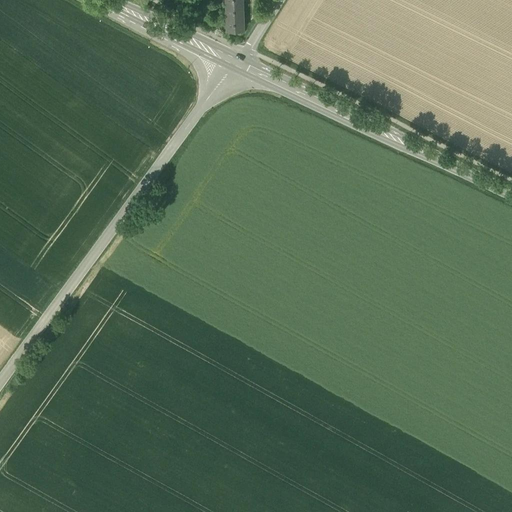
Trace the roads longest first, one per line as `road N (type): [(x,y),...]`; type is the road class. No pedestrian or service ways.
road 1 (unclassified): [(0,382),(202,103)]
road 2 (tertiary): [(284,82),(511,195)]
road 3 (residential): [(98,0),(184,52),(201,75),(202,103)]
road 4 (residential): [(103,0),(234,59)]
